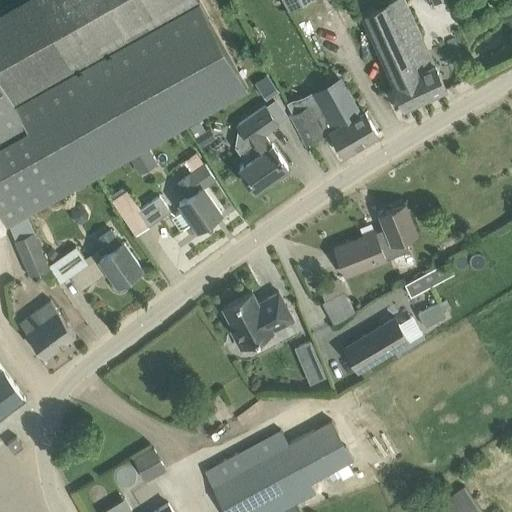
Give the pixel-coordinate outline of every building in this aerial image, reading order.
[(0,208),(8,222),(129,153),(147,143),(248,85),(199,0),(23,0),(0,13),(0,208)] [(283,0),(290,12),(311,0),(283,0)] [(405,0),(390,0),(361,13),(404,109),(445,89),(405,0)] [(269,77),(257,85),(264,95),(276,87),(269,77)] [(347,90),(322,104),(336,128),(333,129),(330,131),(343,154),(378,133),(365,111),(362,113),(360,114),(347,90)] [(239,125),(235,146),(246,162),(240,166),(256,189),(288,166),(272,143),(271,144),(264,133),(278,122),(265,103),(237,122),(239,125)] [(292,114),(307,142),(324,133),(309,105),(292,114)] [(203,145),(212,139),(206,130),(197,136),(203,145)] [(158,164),(147,143),(129,153),(140,173),(158,164)] [(184,209),(176,214),(184,226),(185,226),(188,231),(194,232),(198,229),(222,213),(203,185),(215,178),(205,163),(191,173),(178,182),(188,196),(179,202),(184,209)] [(161,196),(139,211),(149,225),(171,210),(161,196)] [(385,227),(334,247),(346,275),(410,249),(405,236),(417,232),(406,203),(380,214),(385,227)] [(32,221),(40,221),(41,213),(32,213),(32,221)] [(77,246),(49,265),(61,282),(72,274),(82,289),(109,270),(119,285),(143,268),(124,241),(121,243),(111,229),(99,237),(103,243),(84,256),(77,246)] [(33,230),(16,237),(31,274),(48,267),(33,230)] [(53,259),(59,251),(51,246),(46,254),(53,259)] [(449,260),(406,280),(413,294),(455,274),(449,260)] [(325,300),(322,301),(330,318),(353,306),(345,290),(325,300)] [(235,327),(231,328),(241,347),(273,330),(272,330),(293,318),(279,291),(258,302),(252,292),(224,307),(233,324),(235,327)] [(447,298),(419,312),(426,326),(445,317),(442,312),(451,308),(447,298)] [(43,320),(28,332),(46,356),(76,333),(51,299),(36,310),(43,320)] [(345,346),(359,369),(410,340),(396,316),(345,346)] [(311,340),(300,345),(302,349),(308,351),(311,350),(319,369),(316,371),(313,376),(315,381),(326,377),(311,340)] [(0,417),(26,398),(0,362),(0,417)] [(281,429),(206,470),(227,511),(302,511),(296,501),(314,491),(310,483),(354,459),(332,420),(289,443),(281,429)] [(8,443),(15,452),(24,445),(17,436),(8,443)] [(154,445),(133,457),(147,481),(167,469),(154,445)] [(482,511),(464,485),(424,511),(482,511)] [(173,511),(168,503),(153,511),(173,511)]
